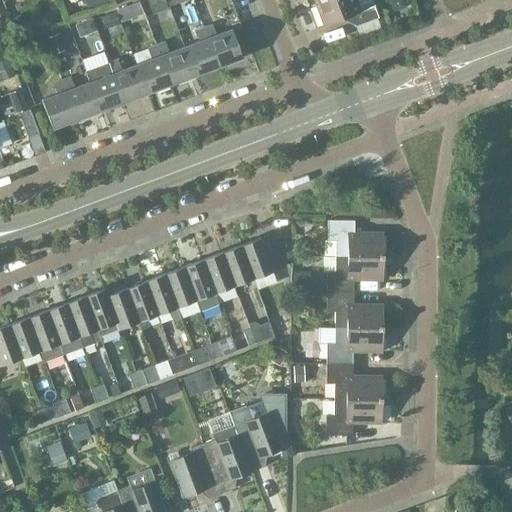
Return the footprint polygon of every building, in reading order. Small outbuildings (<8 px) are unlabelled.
[(164,0),(145,0),(152,15),(168,9),(164,0)] [(354,0),(326,0),(315,5),(323,26),(350,15),(354,27),(378,18),(373,6),(359,12),(354,0)] [(115,10),(120,23),(128,20),(123,7),(115,10)] [(104,29),(120,23),(115,10),(99,17),(104,29)] [(215,35),(211,24),(210,20),(201,23),(202,27),(217,67),(241,58),(230,29),(215,35)] [(193,75),(217,67),(202,27),(194,31),(198,41),(183,47),(193,75)] [(193,75),(183,47),(168,52),(164,42),(155,45),(170,84),(193,75)] [(146,93),(170,84),(155,45),(146,48),(150,59),(135,65),(146,93)] [(146,93),(135,65),(121,70),(117,59),(108,63),(123,102),(146,93)] [(4,61),(0,62),(0,76),(8,73),(4,61)] [(99,66),(84,71),(88,82),(99,111),(123,102),(108,63),(99,66)] [(99,111),(88,82),(73,88),(70,77),(61,80),(75,119),(99,111)] [(51,128),(75,119),(61,80),(52,84),(56,94),(40,100),(51,128)] [(27,137),(38,133),(29,109),(18,113),(27,137)] [(334,256),(381,256),(381,233),(353,232),(353,220),(326,220),(326,240),(334,240),(334,256)] [(239,246),(252,278),(283,267),(273,239),(261,244),(259,238),(239,246)] [(232,285),(252,278),(239,246),(220,253),(232,285)] [(213,293),(232,285),(220,253),(201,260),(213,293)] [(381,280),(381,256),(334,256),(334,272),(326,272),(326,292),(352,292),(352,280),(381,280)] [(218,304),(213,293),(201,260),(182,267),(194,300),(199,311),(218,304)] [(175,307),(194,300),(182,267),(163,274),(175,307)] [(180,319),(175,307),(163,274),(144,281),(156,314),(167,310),(172,322),(180,319)] [(144,318),(156,314),(144,281),(125,288),(137,321),(140,329),(147,327),(144,318)] [(117,328),(137,321),(125,288),(106,295),(105,296),(115,322),(117,328)] [(105,296),(106,295),(103,289),(84,296),(96,329),(115,322),(105,296)] [(352,304),(352,292),(326,292),(325,312),(334,312),(333,327),(380,328),(381,304),(352,304)] [(65,303),(77,336),(81,347),(100,340),(96,329),(84,296),(65,303)] [(81,347),(77,336),(65,303),(45,310),(62,354),(81,347)] [(43,361),(62,354),(45,310),(26,317),(39,350),(43,361)] [(20,357),(39,350),(26,317),(7,325),(20,357)] [(254,343),(261,341),(273,336),(267,321),(259,325),(254,321),(247,324),(249,329),(254,343)] [(0,364),(20,357),(7,325),(0,327),(0,364)] [(380,352),(380,328),(333,327),(333,343),(325,343),(325,363),(351,363),(351,351),(380,352)] [(247,346),(254,343),(249,329),(242,331),(247,346)] [(216,358),(222,355),(235,350),(230,336),(210,343),(216,358)] [(197,365),(216,358),(210,343),(191,350),(197,365)] [(178,372),(197,365),(191,350),(172,358),(178,372)] [(159,379),(178,372),(172,358),(154,365),(159,379)] [(351,375),(351,363),(325,363),(325,383),(333,383),(333,399),(380,399),(380,376),(351,375)] [(139,386),(159,379),(154,365),(134,372),(139,386)] [(133,389),(139,386),(134,372),(127,374),(133,389)] [(101,400),(108,398),(102,384),(96,386),(101,400)] [(94,403),(101,400),(96,386),(89,389),(94,403)] [(244,405),(227,411),(231,421),(233,426),(250,471),(262,466),(259,457),(281,448),(273,426),(282,423),(282,425),(284,425),(284,395),(260,395),(262,400),(245,407),(244,405)] [(63,415),(70,412),(64,398),(58,400),(63,415)] [(379,423),(380,399),(333,399),(333,415),(324,414),(324,435),(351,435),(351,423),(379,423)] [(56,417),(63,415),(58,400),(51,403),(56,417)] [(81,420),(66,428),(75,447),(91,440),(81,420)] [(214,438),(201,443),(220,493),(232,489),(228,479),(250,471),(233,426),(212,434),(214,438)] [(208,497),(220,493),(201,443),(189,448),(191,453),(179,457),(176,451),(167,455),(182,496),(205,488),(208,497)] [(38,458),(50,477),(68,466),(56,447),(38,458)] [(122,505),(124,511),(163,511),(153,482),(131,490),(129,485),(116,490),(121,505),(122,505)] [(124,511),(122,505),(121,505),(116,490),(97,497),(94,501),(96,508),(86,511),(124,511)]
